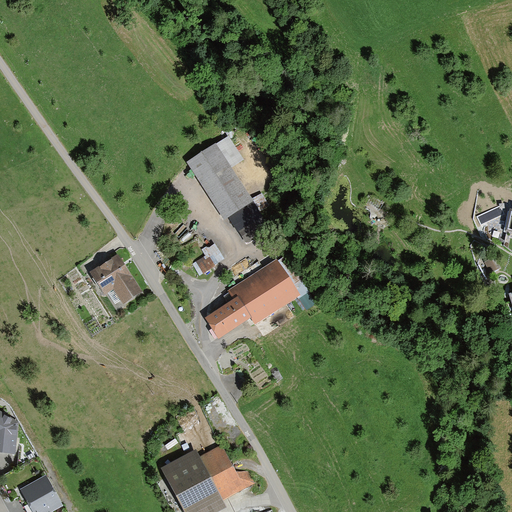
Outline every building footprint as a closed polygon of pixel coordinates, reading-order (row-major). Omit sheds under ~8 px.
[(215,145),(187,163),(224,219),(252,201),(215,145)] [(206,256),(194,262),(200,276),(226,264),(216,244),(203,250),(206,256)] [(114,255),(85,273),(108,310),(137,292),(114,255)] [(300,296),(277,259),(227,291),(233,299),(205,317),(219,339),(251,318),(255,325),(300,296)] [(0,453),(15,454),(17,424),(0,415),(0,453)] [(196,457),(166,473),(186,511),(199,511),(252,484),(247,473),(236,479),(221,450),(199,462),(196,457)] [(49,511),(60,506),(46,480),(24,492),(34,511),(49,511)]
